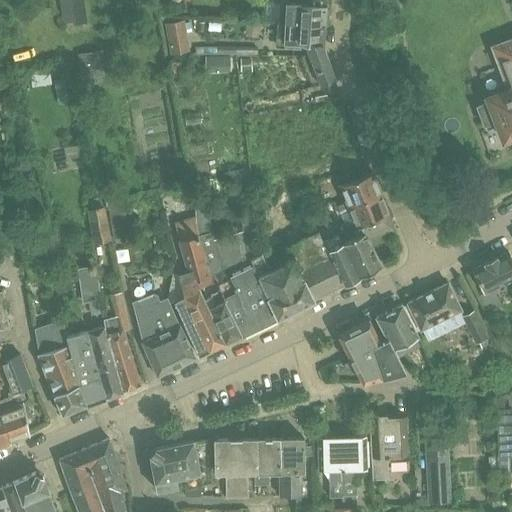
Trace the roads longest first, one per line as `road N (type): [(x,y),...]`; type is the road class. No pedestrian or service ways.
road 1 (unclassified): [(130,408),(424,266)]
road 2 (residential): [(424,266),(352,90),(348,0)]
road 3 (unclassified): [(0,466),(130,408)]
